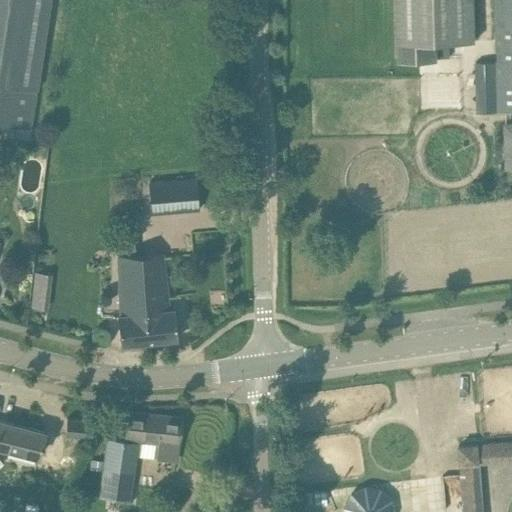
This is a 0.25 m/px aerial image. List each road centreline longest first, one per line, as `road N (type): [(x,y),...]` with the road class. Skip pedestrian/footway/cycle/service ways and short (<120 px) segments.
road 1 (unclassified): [(261,367),(256,0)]
road 2 (tertiary): [(261,367),(129,378),(0,352)]
road 3 (tertiary): [(511,333),(261,367)]
road 4 (unclassified): [(261,511),(261,367)]
